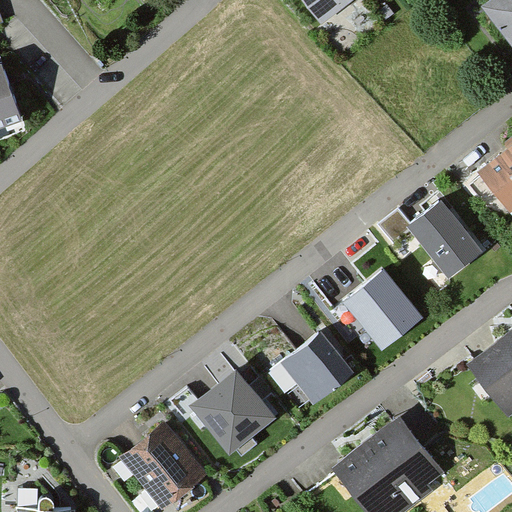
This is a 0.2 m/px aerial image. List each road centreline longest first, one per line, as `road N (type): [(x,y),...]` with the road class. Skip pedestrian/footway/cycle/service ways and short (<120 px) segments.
road 1 (residential): [(71,454),(511,105)]
road 2 (residential): [(210,511),(511,288)]
road 3 (residential): [(203,0),(0,179)]
